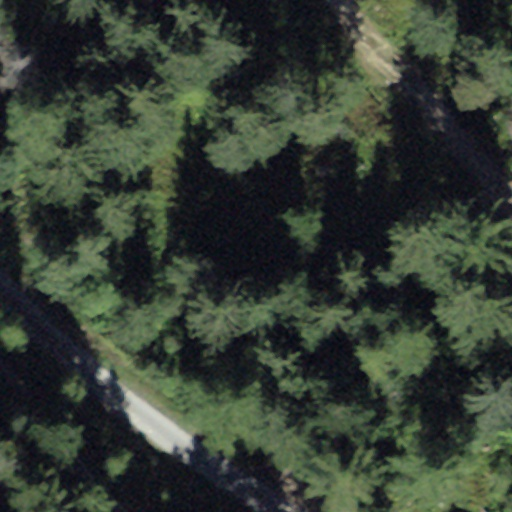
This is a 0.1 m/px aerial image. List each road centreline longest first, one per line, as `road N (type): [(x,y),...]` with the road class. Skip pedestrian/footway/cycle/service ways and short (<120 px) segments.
road 1 (track): [(0,285),(138,424),(292,511)]
road 2 (track): [(511,208),(373,47),(346,0)]
